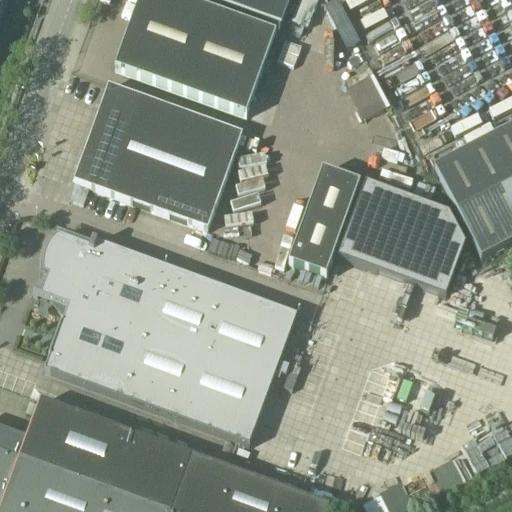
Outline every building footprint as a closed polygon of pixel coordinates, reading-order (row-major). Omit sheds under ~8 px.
[(166,0),(141,0),(132,25),(115,74),(245,124),(275,41),(166,0)] [(293,0),(194,0),(281,33),(293,0)] [(373,75),(345,86),(361,125),(390,114),(373,75)] [(207,238),(241,142),(108,91),(95,130),(74,187),(88,193),(131,209),(207,238)] [(511,131),(433,173),(481,264),(511,248),(511,131)] [(322,177),(289,270),(326,283),(359,190),(322,177)] [(74,187),(71,195),(83,199),(85,200),(88,193),(74,187)] [(366,189),(337,264),(445,305),(466,250),(449,221),(366,189)] [(71,195),(68,203),(80,208),(83,199),(71,195)] [(45,290),(40,303),(52,306),(54,310),(57,313),(59,316),(62,319),(65,321),(44,377),(249,452),(297,322),(119,257),(92,247),(90,253),(57,241),(55,243),(53,246),(51,248),(49,251),(47,254),(46,257),(44,261),(43,266),(43,271),(42,275),(43,280),(48,282),(45,290)] [(327,511),(41,407),(26,445),(0,435),(0,511),(327,511)] [(386,511),(412,511),(401,490),(380,501),(386,511)]
